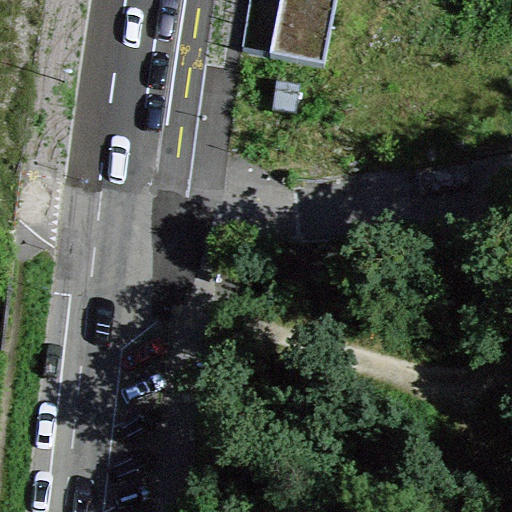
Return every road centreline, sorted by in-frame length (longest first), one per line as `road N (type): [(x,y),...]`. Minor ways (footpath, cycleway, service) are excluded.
road 1 (primary): [(65,511),(125,0)]
road 2 (track): [(192,308),(444,384),(511,364)]
road 3 (track): [(511,170),(203,211)]
